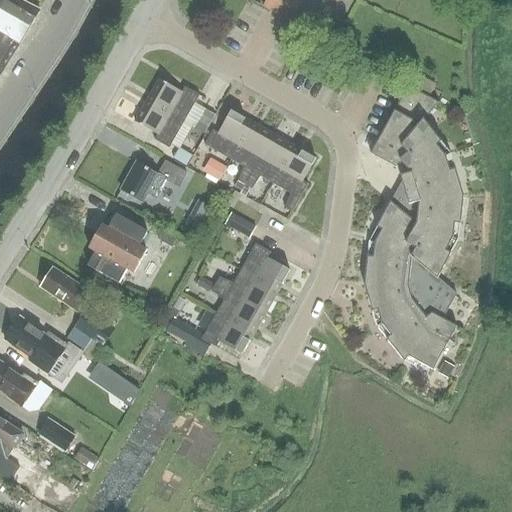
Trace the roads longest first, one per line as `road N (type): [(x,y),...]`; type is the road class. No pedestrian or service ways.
road 1 (residential): [(269,383),(329,273),(346,147),(324,119),(144,16)]
road 2 (residential): [(0,262),(144,16)]
road 3 (tertiary): [(0,115),(71,0)]
